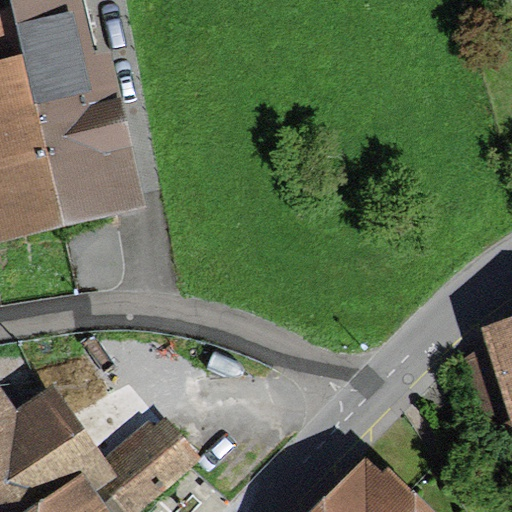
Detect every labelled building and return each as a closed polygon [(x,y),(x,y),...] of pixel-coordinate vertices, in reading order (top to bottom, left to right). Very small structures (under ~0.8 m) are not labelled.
[(8,0),(12,15),(59,213),(133,196),(112,102),(89,107),(76,52),(91,48),(78,0),(8,0)] [(0,227),(59,213),(12,15),(0,17),(0,112),(8,110),(13,131),(0,134),(0,227)] [(464,362),(488,438),(511,430),(511,337),(493,343),(464,362)] [(0,511),(72,511),(62,497),(98,473),(50,404),(15,428),(0,405),(0,511)] [(159,427),(105,473),(135,509),(189,464),(159,427)] [(391,511),(366,487),(341,511),(391,511)]
